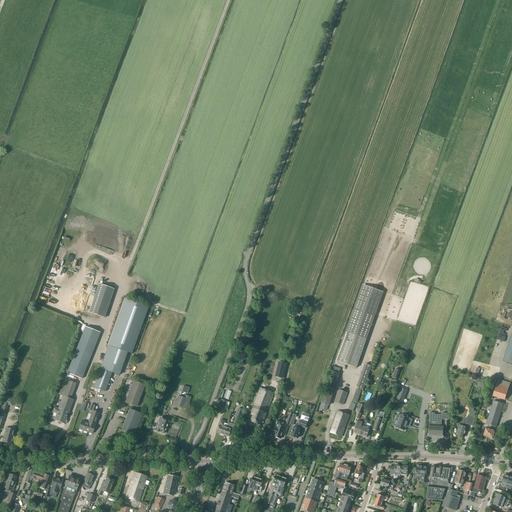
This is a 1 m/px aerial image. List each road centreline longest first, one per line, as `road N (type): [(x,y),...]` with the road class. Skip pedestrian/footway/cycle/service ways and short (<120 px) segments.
road 1 (tertiary): [(0,463),(204,459)]
road 2 (tertiary): [(498,463),(378,455)]
